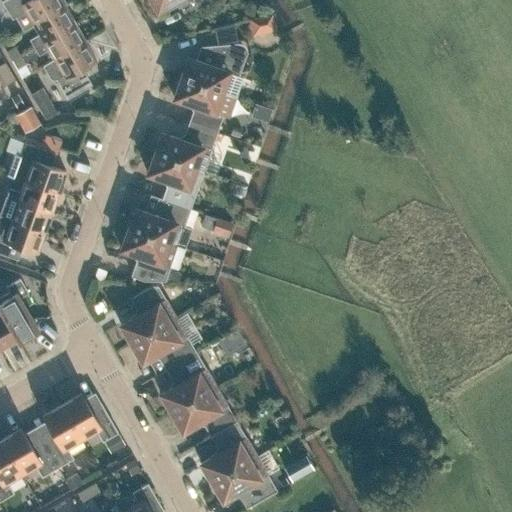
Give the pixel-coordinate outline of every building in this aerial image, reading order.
[(33,24),(64,5),(60,0),(2,0),(1,1),(11,18),(15,16),(22,30),(33,24)] [(151,0),(157,10),(174,0),(178,0),(187,14),(210,0),(151,0)] [(34,46),(74,23),(64,5),(33,24),(39,34),(30,39),(34,46)] [(217,44),(238,42),(234,22),(213,27),(217,44)] [(84,40),(74,23),(34,46),(38,53),(47,48),(53,58),(84,40)] [(96,60),(84,40),(53,58),(54,61),(44,67),(50,76),(52,78),(55,78),(67,98),(90,85),(81,69),(96,60)] [(6,50),(11,59),(19,55),(14,46),(6,50)] [(181,77),(221,91),(235,96),(242,76),(236,74),(244,53),(244,52),(244,51),(244,50),(243,49),(243,48),(242,47),(241,46),(240,46),(238,46),(203,49),(199,61),(188,57),(181,77)] [(19,55),(11,59),(21,77),(29,73),(19,55)] [(215,111),(221,91),(181,77),(173,97),(196,105),(190,123),(216,132),(223,113),(215,111)] [(55,111),(41,88),(31,94),(45,117),(55,111)] [(25,106),(17,92),(10,96),(18,109),(25,106)] [(28,128),(38,122),(29,106),(19,112),(28,128)] [(203,170),(216,132),(190,123),(184,140),(161,132),(154,153),(203,170)] [(24,181),(58,192),(65,170),(50,165),(54,153),(22,142),(18,154),(14,152),(7,175),(24,181)] [(203,170),(154,153),(147,173),(169,181),(163,198),(190,208),(203,170)] [(51,211),(58,192),(24,181),(20,191),(9,187),(6,195),(51,211)] [(0,214),(44,230),(51,211),(6,195),(0,210),(0,214)] [(128,228),(177,245),(185,248),(192,228),(184,225),(190,208),(163,198),(160,197),(154,214),(135,208),(128,228)] [(44,230),(0,214),(0,252),(17,259),(21,247),(36,252),(44,230)] [(232,222),(217,217),(212,231),(228,236),(232,222)] [(177,245),(128,228),(120,248),(139,255),(132,276),(143,280),(165,280),(177,245)] [(0,310),(16,338),(18,341),(38,329),(19,297),(28,292),(19,277),(6,286),(9,291),(0,296),(0,310)] [(131,343),(176,316),(158,285),(150,285),(131,296),(141,312),(120,324),(131,343)] [(0,347),(16,338),(0,310),(0,347)] [(172,365),(196,351),(176,316),(131,343),(142,361),(158,352),(165,353),(172,365)] [(237,328),(217,340),(226,355),(246,344),(237,328)] [(171,412),(216,386),(196,351),(172,365),(179,377),(177,383),(160,393),(171,412)] [(161,372),(154,376),(158,383),(165,379),(161,372)] [(236,420),(216,386),(171,412),(182,431),(203,418),(212,434),(236,420)] [(61,404),(81,439),(96,430),(102,440),(117,431),(100,402),(89,408),(81,393),(61,404)] [(67,447),(81,439),(61,404),(42,415),(51,430),(40,437),(57,466),(73,457),(67,447)] [(211,481),(256,455),(236,420),(212,434),(221,450),(200,462),(211,481)] [(20,428),(1,439),(21,474),(35,466),(41,476),(57,466),(40,437),(29,443),(20,428)] [(110,452),(124,443),(118,433),(104,441),(110,452)] [(7,482),(21,474),(1,439),(0,439),(0,499),(13,492),(7,482)] [(277,489),(256,455),(211,481),(222,500),(234,492),(241,494),(248,506),(277,489)] [(304,455),(283,466),(291,481),(307,472),(312,468),(304,455)] [(131,474),(139,469),(133,458),(125,463),(131,474)] [(76,472),(65,479),(71,489),(83,482),(76,472)] [(95,482),(86,487),(91,495),(100,490),(95,482)] [(123,510),(123,511),(158,511),(163,509),(147,482),(131,492),(137,502),(123,510)] [(91,495),(86,487),(77,492),(82,500),(91,495)]
